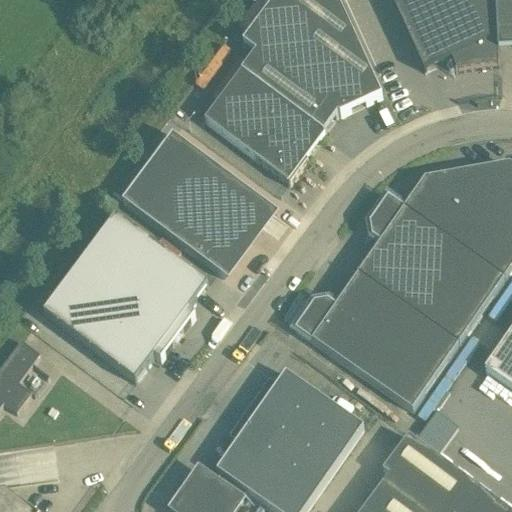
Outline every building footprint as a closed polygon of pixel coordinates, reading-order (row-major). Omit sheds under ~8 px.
[(242,78),(205,127),(256,164),(256,165),(291,191),(308,167),(307,166),(341,120),(383,101),(336,0),(280,0),(248,45),(260,55),(242,78)] [(499,55),(495,0),(395,0),(390,3),(424,76),(451,64),(457,75),(456,76),(456,77),(466,75),(476,73),(487,72),(499,70),(499,55)] [(511,0),(495,0),(499,55),(500,55),(499,36),(511,35),(511,0)] [(173,140),(123,208),(224,283),(274,215),(173,140)] [(314,308),(295,335),(313,347),(413,417),(511,275),(511,170),(510,169),(425,184),(405,213),(389,201),(370,228),(373,243),(381,248),(337,311),(329,305),(314,308)] [(72,283),(48,318),(140,388),(159,363),(166,369),(200,322),(193,317),(212,289),(117,223),(72,283)] [(511,337),(486,376),(511,394),(511,337)] [(22,347),(0,375),(0,406),(17,419),(32,399),(35,402),(50,382),(34,370),(40,360),(22,347)] [(238,511),(242,507),(241,506),(247,498),(267,511),(309,511),(365,433),(286,378),(277,391),(268,385),(229,442),(237,448),(217,477),(221,480),(216,488),(200,477),(178,508),(178,511),(238,511)] [(505,511),(409,441),(383,476),(390,481),(366,511),(505,511)] [(0,511),(26,511),(5,497),(0,497),(0,511)]
